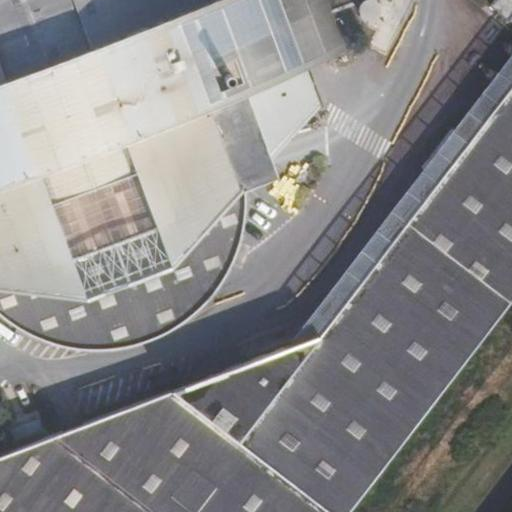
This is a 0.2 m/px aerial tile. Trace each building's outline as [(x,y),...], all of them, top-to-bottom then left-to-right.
[(0,0),(0,277),(62,254),(30,167),(123,133),(155,220),(275,176),(267,154),(244,89),(302,68),(345,52),(326,0),(0,0)] [(317,108),(302,68),(244,89),(267,154),(317,108)] [(436,181),(317,334),(299,356),(284,347),(223,369),(195,406),(172,389),(161,393),(0,453),(0,511),(345,511),(511,295),(511,81),(467,140),(451,128),(420,168),(436,181)] [(250,204),(252,185),(155,220),(123,133),(30,167),(62,254),(0,277),(0,314),(9,321),(27,330),(47,336),(56,339),(76,342),(97,342),(117,340),(127,338),(147,332),(156,329),(174,319),(191,307),(199,301),(213,286),(225,270),(235,252),(243,233),(246,224),(249,214),(250,204)] [(299,356),(317,334),(284,347),(299,356)] [(223,369),(172,389),(195,406),(223,369)]
